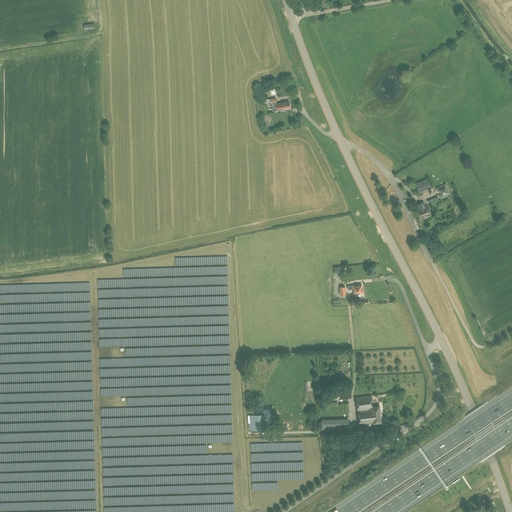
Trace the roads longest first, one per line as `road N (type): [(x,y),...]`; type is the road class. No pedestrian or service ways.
road 1 (unclassified): [(486,346),(474,344),(388,175),(343,145)]
road 2 (unclassified): [(284,511),(431,410),(438,382),(425,349)]
road 3 (secondary): [(442,341),(343,145)]
road 4 (track): [(408,427),(353,425),(348,304),(336,296),(336,283)]
road 5 (motorway): [(511,400),(346,511)]
road 6 (secondary): [(511,511),(442,341)]
road 7 (secondary): [(343,145),(286,0)]
road 8 (motorway): [(384,511),(511,426)]
road 9 (track): [(98,0),(97,34),(0,49)]
